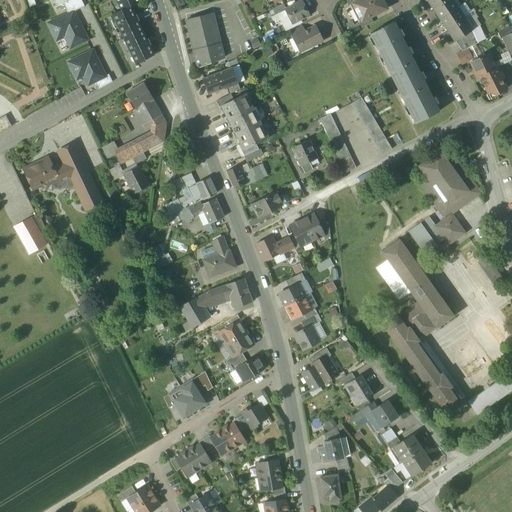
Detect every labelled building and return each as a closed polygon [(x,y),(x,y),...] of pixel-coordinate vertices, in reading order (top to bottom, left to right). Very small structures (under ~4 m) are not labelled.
[(63,4),(68,14),(73,11),(73,12),(84,6),(80,0),(69,0),(63,4)] [(115,0),(121,10),(121,11),(130,6),(130,7),(139,2),(138,0),(115,0)] [(185,5),(181,0),(173,0),(178,9),(185,5)] [(361,21),(361,22),(370,17),(386,9),(381,0),(360,0),(352,4),(361,21)] [(443,0),(432,8),(440,19),(457,8),(451,0),(443,0)] [(285,11),(292,24),(300,20),(309,16),(302,1),(286,10),(285,10),(285,11)] [(457,8),(464,19),(472,14),(465,3),(457,8)] [(272,10),(275,16),(276,15),(285,11),(285,10),(286,10),(283,4),(272,10)] [(111,15),(123,40),(142,31),(137,21),(138,21),(135,16),(130,7),(130,6),(121,11),(121,10),(111,15)] [(440,19),(448,30),(464,19),(457,8),(440,19)] [(70,48),(87,40),(73,12),(73,11),(68,14),(48,23),(54,36),(59,33),(63,35),(70,48)] [(285,11),(276,15),(285,32),(302,24),(300,20),(292,24),(285,11)] [(474,13),(472,14),(464,19),(472,31),(479,26),(480,25),(476,19),(478,18),(474,13)] [(186,20),(197,69),(224,58),(212,14),(186,20)] [(358,27),(359,29),(367,26),(373,23),(370,17),(361,22),(361,21),(356,24),(358,27)] [(472,31),(464,19),(448,30),(455,42),(472,31)] [(358,27),(356,24),(354,25),(352,21),(345,24),(349,32),(358,27)] [(370,35),(415,123),(438,112),(435,105),(437,103),(434,98),(432,99),(422,80),(424,78),(422,73),(419,74),(409,54),(411,53),(409,48),(406,49),(400,37),(402,36),(400,30),(397,32),(393,23),(370,35)] [(500,31),(503,38),(511,33),(511,24),(504,29),(500,31)] [(289,32),(292,39),(296,37),(296,36),(304,32),(301,26),(289,32)] [(486,39),(479,26),(472,31),(478,43),(486,39)] [(301,47),(305,49),(311,45),(311,46),(322,41),(318,33),(317,34),(315,30),(311,29),(304,32),(296,36),(296,37),(301,47)] [(146,40),(142,31),(123,40),(135,64),(153,55),(149,45),(150,45),(147,40),(146,40)] [(455,42),(461,52),(467,49),(474,45),(475,45),(478,43),(472,31),(455,42)] [(511,55),(511,56),(511,55),(511,33),(503,38),(511,55)] [(295,53),(305,49),(301,47),(296,37),(292,39),(289,41),(295,53)] [(261,45),(257,38),(250,42),(254,49),(261,45)] [(480,56),(475,45),(474,45),(467,49),(472,60),(480,56)] [(274,54),(269,47),(262,52),(267,59),(274,54)] [(472,60),(467,49),(461,52),(456,54),(461,65),(472,60)] [(94,82),(105,77),(105,76),(92,51),(68,63),(73,73),(80,70),(88,85),(94,82)] [(494,63),(496,68),(500,66),(511,61),(509,56),(507,52),(500,55),(502,59),(494,63)] [(477,78),(479,77),(494,69),(487,54),(470,63),(474,70),(473,71),(477,78)] [(229,62),(225,64),(227,68),(238,64),(236,59),(229,62)] [(232,68),(238,84),(245,81),(239,65),(232,68)] [(232,68),(219,73),(224,88),(226,89),(230,87),(238,84),(232,68)] [(496,68),(494,69),(479,77),(488,94),(493,96),(506,89),(501,79),(503,78),(500,73),(500,72),(498,73),(496,68)] [(207,94),(224,88),(219,73),(202,79),(207,94)] [(105,77),(94,82),(98,90),(112,82),(108,74),(105,76),(105,77)] [(125,93),(135,111),(144,106),(153,101),(153,100),(144,82),(125,93)] [(226,89),(228,95),(230,94),(240,89),(238,84),(230,87),(226,89)] [(233,100),(230,94),(228,95),(216,102),(221,112),(233,106),(230,101),(233,100)] [(223,113),(227,121),(253,109),(245,94),(233,100),(230,101),(233,106),(221,112),(222,113),(223,113)] [(350,104),(353,110),(364,103),(361,98),(350,104)] [(144,106),(146,110),(152,120),(162,115),(161,114),(162,114),(160,111),(161,110),(158,109),(159,107),(156,106),(157,104),(154,102),(155,101),(154,100),(153,101),(144,106)] [(353,110),(356,115),(367,108),(364,103),(353,110)] [(134,111),(136,115),(146,110),(144,106),(135,111),(134,111)] [(337,106),(325,112),(327,115),(330,114),(339,110),(337,106)] [(356,115),(360,120),(370,114),(367,108),(356,115)] [(230,127),(235,136),(260,123),(253,109),(227,121),(226,122),(229,128),(230,127)] [(147,122),(152,120),(146,110),(136,115),(141,126),(147,122)] [(319,119),(321,124),(332,119),(330,114),(319,119)] [(373,119),(370,114),(360,120),(363,125),(373,119)] [(149,132),(116,149),(118,153),(115,155),(120,165),(131,159),(143,153),(163,142),(166,123),(162,115),(152,120),(147,122),(149,126),(149,132)] [(6,116),(0,119),(2,123),(6,130),(12,127),(6,116)] [(321,124),(324,130),(335,125),(332,119),(321,124)] [(376,124),(373,119),(363,125),(366,130),(376,124)] [(268,138),(260,123),(235,136),(239,144),(237,145),(238,146),(250,141),(252,146),(255,145),(268,138)] [(379,129),(376,124),(366,130),(369,135),(379,129)] [(324,130),(327,135),(338,130),(335,125),(324,130)] [(383,134),(379,129),(369,135),(372,141),(383,134)] [(327,135),(329,141),(340,136),(338,130),(327,135)] [(385,139),(383,134),(372,141),(375,146),(385,139)] [(329,141),(332,146),(343,141),(340,136),(329,141)] [(389,145),(385,139),(375,146),(378,151),(389,145)] [(238,146),(243,157),(258,150),(255,145),(252,146),(250,141),(238,146)] [(292,148),(300,166),(310,162),(317,159),(309,141),(292,148)] [(332,146),(335,152),(346,146),(343,141),(332,146)] [(58,152),(63,163),(64,163),(71,178),(87,171),(87,172),(89,171),(76,143),(58,152)] [(104,161),(115,155),(118,153),(116,149),(112,143),(99,150),(104,161)] [(392,150),(389,145),(378,151),(381,156),(392,150)] [(335,152),(337,157),(348,152),(346,146),(335,152)] [(258,150),(243,157),(246,163),(262,156),(259,149),(258,150)] [(417,182),(444,220),(451,215),(481,194),(454,156),(446,161),(439,151),(417,166),(425,176),(417,182)] [(337,157),(340,163),(351,157),(348,152),(337,157)] [(131,159),(135,164),(146,159),(143,153),(131,159)] [(340,163),(343,168),(354,163),(351,157),(340,163)] [(42,183),(55,176),(56,176),(52,169),(48,159),(24,170),(32,188),(35,188),(38,188),(41,186),(42,183)] [(313,170),(310,162),(300,166),(304,174),(313,170)] [(55,176),(59,184),(71,178),(64,163),(63,163),(52,169),(56,176),(55,176)] [(356,169),(354,163),(343,168),(345,174),(356,169)] [(250,164),(239,169),(242,177),(251,173),(253,172),(252,169),(250,164)] [(108,171),(113,180),(124,175),(123,173),(119,165),(108,171)] [(251,173),(254,181),(266,176),(261,165),(252,169),(253,172),(251,173)] [(124,175),(134,193),(147,186),(137,166),(123,173),(124,175)] [(245,184),(242,177),(239,169),(238,167),(227,171),(226,172),(233,189),(234,189),(245,184)] [(59,184),(55,176),(42,183),(45,190),(48,189),(51,190),(55,188),(60,189),(64,187),(70,189),(74,187),(85,211),(102,203),(87,171),(71,178),(59,184)] [(245,184),(245,185),(254,181),(251,173),(242,177),(245,184)] [(184,187),(185,189),(187,188),(195,184),(190,174),(180,178),(184,187)] [(180,188),(184,187),(180,178),(170,183),(173,192),(180,188)] [(209,178),(195,184),(187,188),(192,198),(194,204),(203,200),(213,195),(216,194),(209,178)] [(300,188),(297,181),(291,184),(294,191),(300,188)] [(184,187),(180,188),(186,201),(192,198),(187,188),(185,189),(184,187)] [(251,204),(258,218),(282,205),(278,197),(275,192),(251,204)] [(280,196),(278,197),(282,205),(289,202),(285,195),(282,196),(280,196)] [(177,200),(170,203),(175,213),(176,213),(188,207),(194,204),(192,198),(186,201),(179,204),(177,200)] [(214,199),(201,205),(203,210),(204,213),(209,224),(214,222),(221,219),(223,218),(215,199),(214,199)] [(171,215),(175,213),(170,203),(162,207),(167,217),(171,215)] [(191,215),(203,210),(201,205),(200,203),(188,208),(191,215)] [(176,213),(181,223),(192,218),(191,215),(188,208),(188,207),(176,213)] [(175,213),(171,215),(176,226),(181,223),(176,213),(175,213)] [(209,224),(204,213),(197,216),(202,227),(203,226),(209,224)] [(301,220),(312,241),(323,236),(319,226),(313,214),(301,220)] [(435,226),(434,226),(443,239),(448,245),(465,233),(451,215),(444,220),(435,226)] [(13,227),(29,254),(46,245),(31,218),(31,217),(13,227)] [(436,245),(443,239),(434,226),(435,226),(428,217),(407,232),(408,233),(408,232),(422,251),(422,252),(437,247),(436,245)] [(312,241),(301,220),(290,226),(296,238),(300,247),(301,247),(312,241)] [(217,229),(214,222),(209,224),(203,226),(207,233),(217,229)] [(323,236),(324,240),(330,237),(328,222),(319,226),(323,236)] [(214,246),(216,255),(227,251),(222,236),(213,241),(214,246)] [(273,257),(279,254),(280,254),(275,243),(271,236),(254,245),(263,262),(273,257)] [(288,251),(294,248),(290,240),(288,237),(283,240),(288,251)] [(296,238),(290,240),(294,248),(297,253),(303,250),(301,247),(300,247),(296,238)] [(283,240),(275,243),(280,254),(279,254),(280,255),(283,254),(288,251),(283,240)] [(381,252),(387,260),(410,292),(417,302),(397,316),(382,326),(444,412),(458,402),(449,389),(451,387),(441,374),(439,375),(416,342),(418,341),(418,340),(422,337),(435,328),(453,316),(398,240),(381,252)] [(150,250),(155,260),(163,256),(158,246),(150,250)] [(216,255),(214,246),(200,251),(203,260),(216,255)] [(202,260),(209,277),(235,267),(231,256),(229,257),(227,251),(216,255),(203,260),(202,260)] [(280,255),(279,254),(273,257),(276,263),(285,259),(283,254),(280,255)] [(165,255),(163,256),(155,260),(152,261),(157,270),(169,264),(165,255)] [(319,272),(333,265),(330,257),(316,264),(319,272)] [(492,282),(499,277),(485,257),(478,262),(492,282)] [(398,300),(410,292),(387,260),(375,268),(398,300)] [(299,263),(292,267),(295,273),(302,270),(299,263)] [(169,268),(159,274),(164,283),(174,277),(169,268)] [(285,281),(289,289),(298,284),(305,281),(301,273),(285,281)] [(492,282),(495,287),(502,282),(499,277),(492,282)] [(230,301),(233,308),(252,302),(244,279),(225,285),(229,297),(230,301)] [(285,307),(285,306),(304,296),(298,284),(289,289),(278,294),(285,307)] [(208,291),(195,299),(200,307),(229,297),(225,285),(208,291)] [(311,309),(304,296),(285,306),(288,311),(287,312),(292,320),(302,314),(311,310),(311,309)] [(200,307),(207,318),(210,316),(206,309),(230,301),(229,297),(200,307)] [(207,318),(200,307),(195,299),(195,298),(179,307),(188,321),(191,327),(207,318)] [(302,314),(306,320),(312,317),(317,314),(314,308),(311,309),(311,310),(302,314)] [(316,324),(312,317),(306,320),(301,323),(304,329),(310,326),(311,327),(316,324)] [(191,327),(188,321),(181,325),(185,331),(191,327)] [(219,333),(226,345),(246,333),(238,321),(219,333)] [(299,343),(303,350),(319,342),(311,327),(310,326),(304,329),(294,334),(296,337),(295,338),(297,343),(299,343)] [(218,349),(226,345),(219,333),(211,338),(218,349)] [(253,344),(246,333),(226,345),(233,356),(233,357),(241,352),(253,344)] [(464,397),(422,337),(418,340),(418,341),(441,374),(451,387),(460,400),(464,397)] [(226,345),(218,349),(225,360),(233,356),(226,345)] [(310,358),(314,364),(326,357),(327,357),(330,355),(326,349),(310,358)] [(225,361),(228,367),(244,357),(241,352),(233,357),(233,356),(225,360),(225,361)] [(247,362),(244,357),(228,367),(232,372),(236,370),(236,369),(247,362)] [(236,370),(243,381),(263,368),(256,357),(247,362),(236,369),(236,370)] [(312,390),(312,391),(319,387),(324,384),(324,383),(337,375),(327,357),(326,357),(314,364),(314,367),(313,367),(302,374),(303,376),(303,375),(312,390)] [(243,381),(236,370),(232,372),(229,374),(236,385),(243,381)] [(204,372),(196,377),(199,381),(207,377),(204,372)] [(341,380),(344,385),(345,385),(355,378),(352,373),(341,380)] [(345,385),(352,395),(367,385),(360,375),(355,378),(345,385)] [(468,402),(477,415),(511,390),(511,386),(505,376),(468,402)] [(199,381),(196,377),(192,380),(198,390),(205,386),(207,391),(212,388),(207,377),(199,381)] [(174,405),(183,418),(207,403),(198,390),(192,380),(168,395),(174,405)] [(373,395),(367,385),(352,395),(358,405),(367,399),(373,395)] [(309,393),(312,397),(322,391),(319,387),(312,391),(309,393)] [(174,405),(168,395),(163,398),(168,409),(174,405)] [(259,404),(262,410),(269,406),(263,396),(257,401),(259,404)] [(357,406),(360,411),(371,404),(367,399),(358,405),(357,406)] [(371,412),(381,427),(395,418),(385,402),(375,409),(374,409),(371,411),(371,412)] [(259,404),(251,409),(248,411),(246,409),(241,412),(242,415),(249,425),(251,430),(261,424),(260,422),(267,417),(262,410),(259,404)] [(371,404),(360,411),(364,417),(371,412),(371,411),(374,409),(371,404)] [(242,415),(237,418),(244,429),(249,425),(242,415)] [(238,432),(244,429),(237,418),(232,422),(233,424),(233,423),(238,432)] [(323,425),(327,431),(337,425),(333,419),(323,425)] [(233,424),(227,427),(224,429),(223,428),(221,430),(233,449),(245,442),(238,432),(233,423),(233,424)] [(324,435),(325,442),(337,439),(337,440),(341,439),(335,427),(324,435)] [(380,434),(386,444),(396,437),(390,428),(380,434)] [(221,430),(218,431),(219,432),(215,435),(210,438),(209,438),(215,446),(221,456),(233,449),(221,430)] [(398,455),(403,462),(421,450),(411,435),(400,443),(390,449),(394,457),(398,455)] [(209,436),(203,439),(209,450),(215,446),(209,438),(210,438),(209,436)] [(400,443),(396,437),(386,444),(390,449),(400,443)] [(204,453),(209,450),(203,439),(198,442),(199,444),(204,453)] [(324,457),(325,463),(335,460),(343,458),(343,457),(340,447),(339,447),(337,440),(337,439),(325,442),(324,442),(324,446),(317,447),(318,452),(320,452),(322,458),(324,457)] [(193,447),(187,450),(199,470),(211,463),(204,453),(199,444),(193,448),(193,447)] [(187,477),(199,470),(187,450),(180,454),(181,455),(176,459),(175,459),(181,468),(187,477)] [(429,463),(421,450),(403,462),(411,475),(429,463)] [(335,460),(336,466),(347,464),(346,457),(343,457),(343,458),(335,460)] [(170,461),(176,471),(181,468),(175,459),(176,459),(175,458),(170,461)] [(281,474),(280,470),(278,471),(278,467),(277,460),(267,462),(256,463),(258,477),(281,474)] [(349,471),(347,464),(336,466),(338,474),(349,471)] [(384,474),(388,479),(395,487),(399,483),(389,471),(384,473),(384,474)] [(282,481),(281,474),(258,477),(260,491),(272,489),(281,488),(281,487),(280,481),(282,481)] [(322,497),(328,496),(339,494),(336,475),(319,478),(322,497)] [(395,488),(395,487),(388,479),(383,483),(387,487),(391,492),(395,488)] [(127,499),(133,508),(153,496),(151,492),(150,491),(147,486),(135,493),(126,498),(127,499)] [(118,495),(122,501),(127,499),(126,498),(135,493),(131,487),(118,495)] [(286,500),(285,493),(284,487),(281,487),(281,488),(272,489),(273,495),(274,501),(285,499),(285,500),(286,500)] [(358,508),(360,511),(374,511),(380,508),(381,510),(396,497),(391,492),(387,487),(373,500),(371,498),(358,508)] [(192,511),(191,511),(203,511),(215,505),(207,493),(198,499),(189,505),(193,510),(192,511)] [(185,500),(188,505),(189,505),(198,499),(195,494),(185,500)] [(155,499),(153,496),(133,508),(134,511),(149,511),(159,506),(156,500),(155,499)] [(288,511),(288,510),(286,510),(286,506),(285,500),(285,499),(274,501),(263,503),(264,511),(288,511)]
